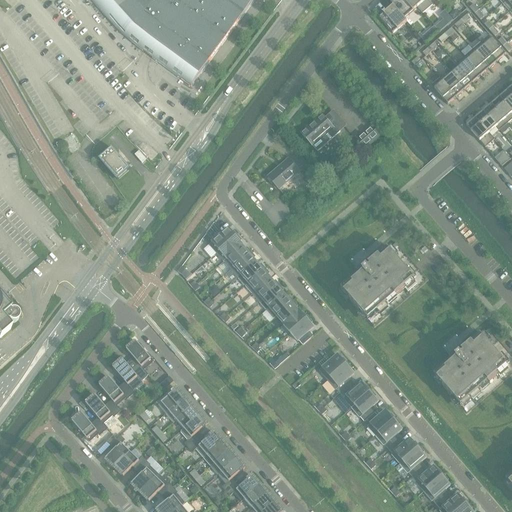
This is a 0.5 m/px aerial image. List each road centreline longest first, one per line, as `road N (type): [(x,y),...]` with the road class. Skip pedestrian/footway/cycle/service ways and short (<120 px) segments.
road 1 (residential): [(220,187),(492,511)]
road 2 (residential): [(126,314),(303,511)]
road 3 (residential): [(130,511),(55,424),(53,411),(126,314)]
road 4 (tertiary): [(96,289),(206,142),(225,101)]
road 5 (tertiary): [(225,101),(86,280)]
road 6 (residential): [(220,187),(355,14)]
road 7 (residential): [(511,302),(417,188),(466,145)]
road 8 (tertiary): [(0,415),(96,289)]
road 9 (tertiary): [(86,280),(0,395)]
road 10 (residential): [(447,123),(355,14)]
road 11 (tertiary): [(225,101),(300,0)]
